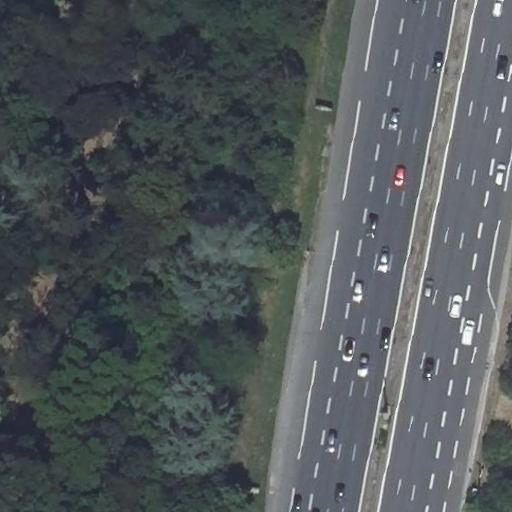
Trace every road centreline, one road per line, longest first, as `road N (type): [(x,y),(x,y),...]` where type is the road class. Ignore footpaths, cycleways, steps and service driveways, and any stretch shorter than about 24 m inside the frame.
road 1 (trunk): [(411,511),(506,0)]
road 2 (trunk): [(426,0),(363,322)]
road 3 (trunk): [(395,0),(363,322)]
road 4 (trunk): [(363,322),(326,511)]
